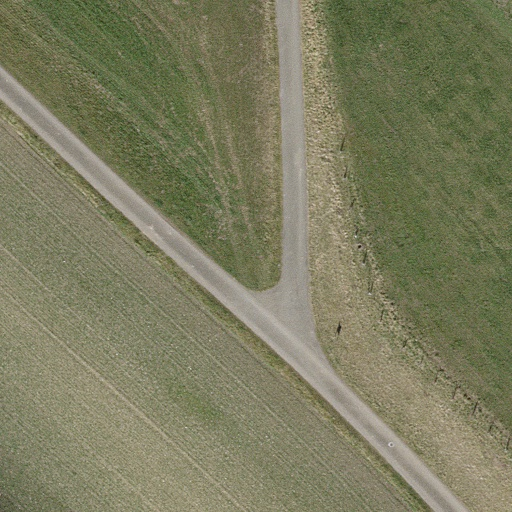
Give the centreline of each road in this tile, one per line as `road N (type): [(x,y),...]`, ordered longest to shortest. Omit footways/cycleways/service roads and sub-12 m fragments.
road 1 (track): [(0,81),(298,361),(436,511)]
road 2 (track): [(298,361),(292,0)]
